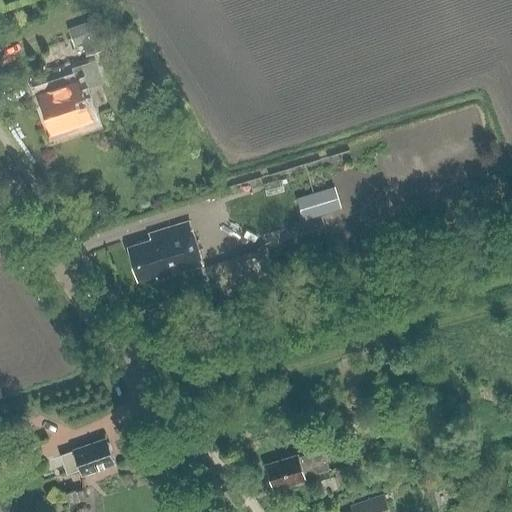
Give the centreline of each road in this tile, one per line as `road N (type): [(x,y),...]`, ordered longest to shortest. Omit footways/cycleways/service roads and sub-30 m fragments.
road 1 (unclassified): [(224,511),(0,183)]
road 2 (track): [(147,352),(511,238)]
